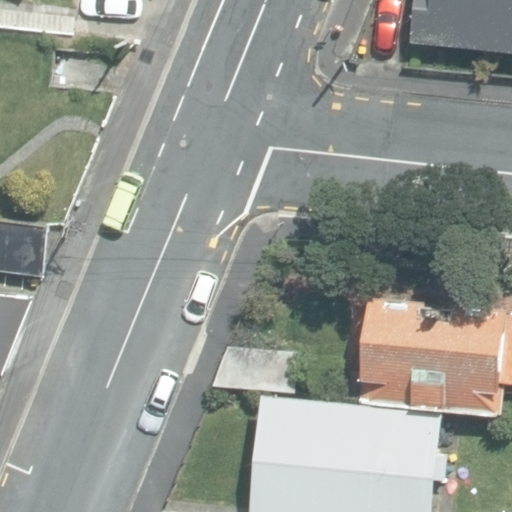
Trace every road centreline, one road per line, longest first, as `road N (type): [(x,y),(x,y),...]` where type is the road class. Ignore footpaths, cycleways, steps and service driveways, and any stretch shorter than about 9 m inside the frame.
road 1 (residential): [(216,142),(53,511)]
road 2 (residential): [(511,177),(216,142)]
road 3 (residential): [(270,0),(216,142)]
